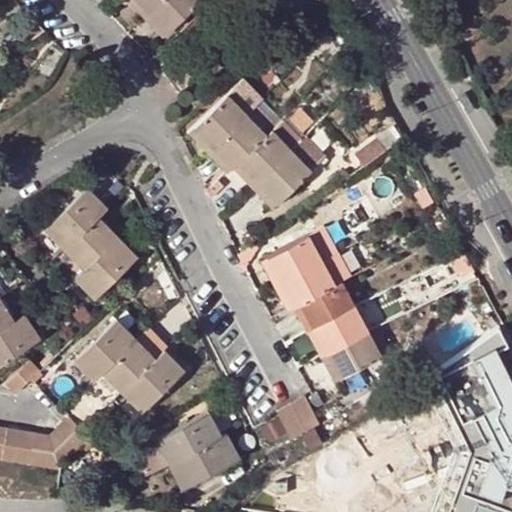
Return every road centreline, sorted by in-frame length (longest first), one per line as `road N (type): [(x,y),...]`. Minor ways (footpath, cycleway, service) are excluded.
road 1 (residential): [(139,110),(285,385)]
road 2 (tertiary): [(382,0),(511,234)]
road 3 (residential): [(0,192),(139,110)]
road 4 (residential): [(72,0),(121,47),(139,110)]
